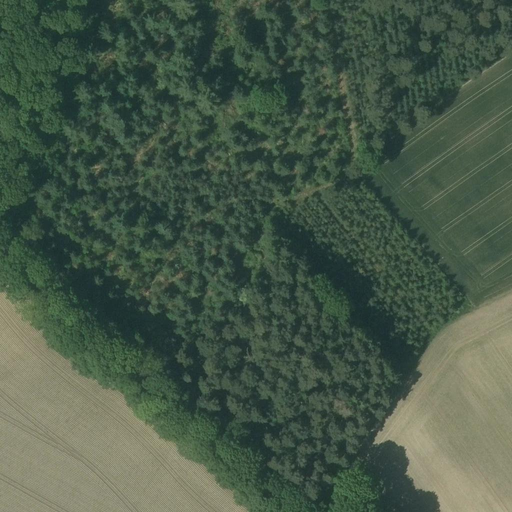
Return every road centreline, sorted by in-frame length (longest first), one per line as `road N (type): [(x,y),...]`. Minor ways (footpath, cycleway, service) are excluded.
road 1 (residential): [(294,511),(57,303),(0,237)]
road 2 (track): [(324,511),(356,444),(405,383)]
